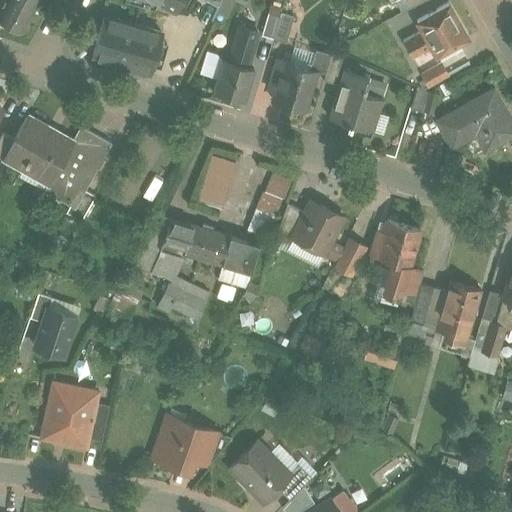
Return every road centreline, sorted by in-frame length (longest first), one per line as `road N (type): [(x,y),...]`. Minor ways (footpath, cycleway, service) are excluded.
road 1 (residential): [(511,212),(38,70)]
road 2 (residential): [(196,511),(0,471)]
